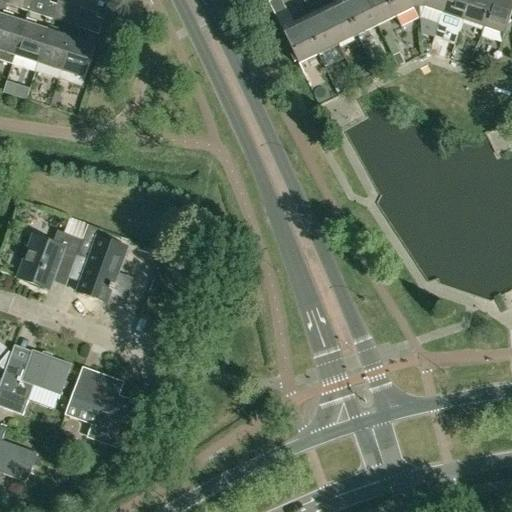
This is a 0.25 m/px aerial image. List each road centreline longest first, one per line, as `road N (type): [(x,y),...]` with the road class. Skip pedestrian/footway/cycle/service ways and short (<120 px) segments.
road 1 (tertiary): [(370,421),(334,314),(190,0)]
road 2 (tertiary): [(370,421),(268,458),(169,511)]
road 3 (residential): [(0,297),(147,347)]
road 4 (tertiary): [(511,390),(370,421)]
road 5 (tertiary): [(388,486),(511,460)]
